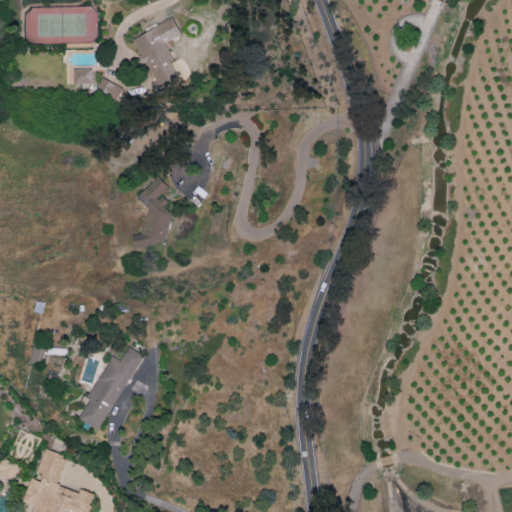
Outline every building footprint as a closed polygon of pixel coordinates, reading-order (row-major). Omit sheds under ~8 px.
[(133,37),(159,95),(181,85),(162,43),(181,35),(174,18),(133,37)] [(92,68),(73,68),(72,85),(91,85),(92,68)] [(94,95),(113,102),(119,84),(100,78),(94,95)] [(136,197),(147,208),(141,235),(135,234),(133,246),(143,249),(149,242),(158,244),(166,236),(171,213),(164,207),(166,199),(157,197),(168,186),(158,176),(136,197)] [(112,356),(76,417),(98,430),(143,355),(128,346),(120,360),(112,356)] [(86,511),(93,493),(79,488),(79,491),(57,484),(66,456),(44,449),(36,476),(32,475),(24,501),(33,504),(30,511),(86,511)]
